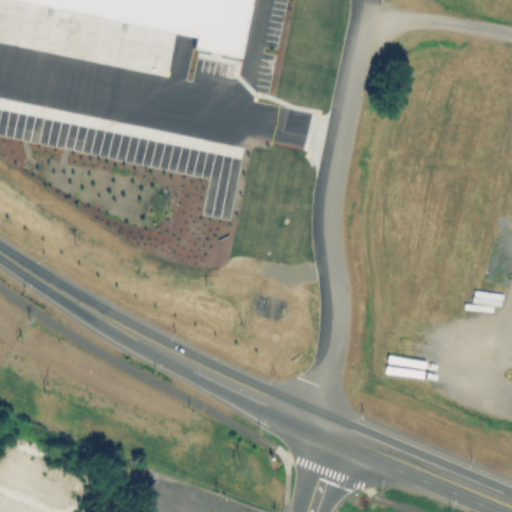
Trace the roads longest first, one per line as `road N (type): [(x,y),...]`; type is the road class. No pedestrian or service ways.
road 1 (secondary): [(0,252),(135,338),(328,431)]
road 2 (secondary): [(328,431),(511,509)]
